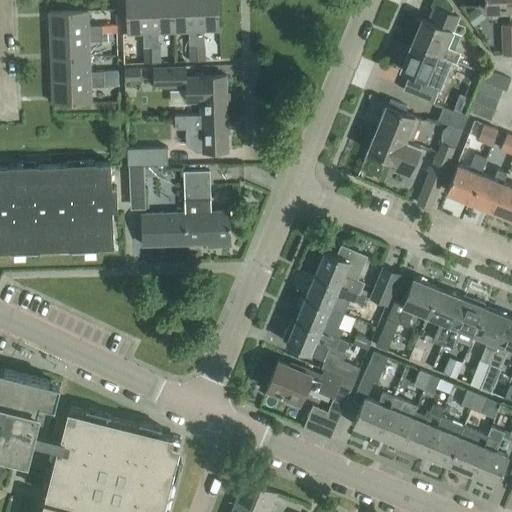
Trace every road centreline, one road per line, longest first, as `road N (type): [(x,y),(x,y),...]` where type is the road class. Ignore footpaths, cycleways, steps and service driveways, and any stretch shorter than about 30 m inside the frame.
road 1 (residential): [(193,409),(294,187)]
road 2 (unknown): [(19,283),(255,273)]
road 3 (residential): [(511,256),(459,234),(417,238),(294,187)]
road 4 (residential): [(445,511),(239,426)]
road 5 (residential): [(193,409),(0,316)]
road 6 (residential): [(294,187),(370,0)]
